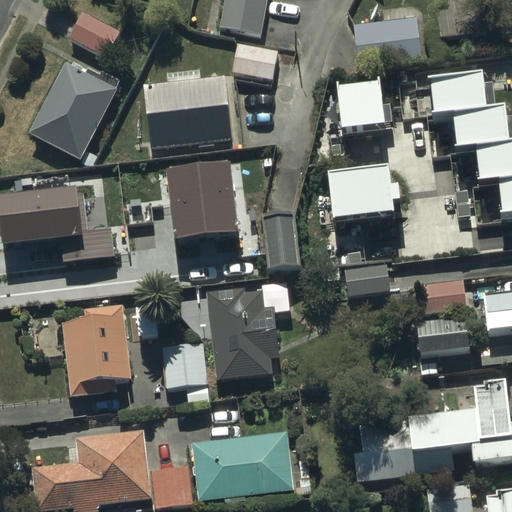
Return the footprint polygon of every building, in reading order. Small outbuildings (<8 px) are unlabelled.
[(231,0),(226,32),(265,39),(272,0),(231,0)] [(449,0),(451,9),(444,10),(448,41),(492,35),(487,0),(449,0)] [(76,42),(114,61),(127,36),(90,16),(76,42)] [(418,18),(353,26),(359,73),(424,65),(418,18)] [(284,53),(240,47),(236,77),(280,83),(284,53)] [(72,65),(37,136),(88,161),(128,82),(99,68),(94,77),(72,65)] [(172,88),(151,90),(157,151),(238,144),(232,81),(206,83),(205,72),(171,75),(172,88)] [(480,73),(430,79),(435,123),(454,121),(457,148),(475,145),(479,182),(498,180),(502,219),(511,217),(511,137),(507,138),(503,106),(484,108),(480,73)] [(383,78),(337,84),(343,135),(389,128),(383,78)] [(230,162),(167,170),(177,244),(239,236),(230,162)] [(388,165),(327,173),(333,221),(394,213),(388,165)] [(78,186),(0,195),(0,224),(3,246),(61,238),(65,262),(114,256),(110,227),(84,230),(78,186)] [(266,222),(270,277),(309,274),(305,219),(266,222)] [(388,266),(345,272),(349,301),(392,295),(388,266)] [(465,281),(421,287),(425,319),(469,314),(465,281)] [(214,294),(223,384),(278,379),(277,361),(284,361),(279,309),(271,310),(269,289),(214,294)] [(511,294),(485,297),(487,325),(478,326),(482,367),(511,363),(511,294)] [(137,384),(132,310),(90,313),(91,328),(69,329),(74,403),(125,399),(124,385),(137,384)] [(467,318),(417,324),(421,360),(471,354),(467,318)] [(167,353),(172,394),(210,390),(205,349),(167,353)] [(460,416),(356,426),(361,482),(454,473),(452,451),(472,449),(474,470),(511,465),(511,411),(509,381),(471,384),(473,398),(458,399),(460,416)] [(156,474),(152,437),(83,444),(85,467),(39,471),(42,511),(88,511),(157,505),(157,511),(162,511),(202,508),(198,469),(156,474)] [(196,448),(203,506),(300,494),(293,437),(196,448)] [(474,511),(472,485),(426,489),(427,511),(474,511)] [(488,511),(511,511),(511,492),(496,494),(498,499),(487,500),(488,511)]
